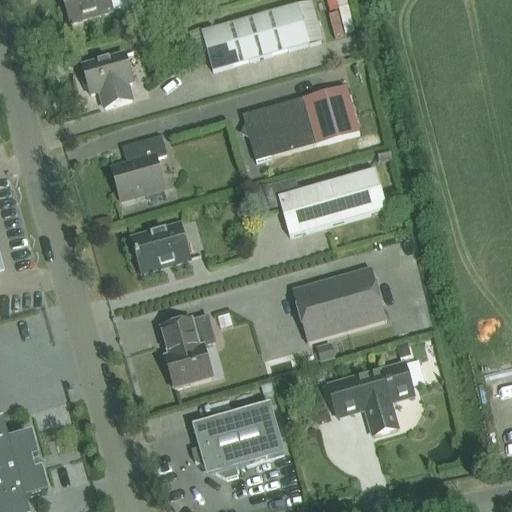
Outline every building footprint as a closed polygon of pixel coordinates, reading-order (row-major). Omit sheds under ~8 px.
[(108,0),(62,0),(70,26),(113,14),(108,0)] [(298,9),(202,36),(213,75),(309,47),(298,9)] [(105,112),(132,104),(127,87),(133,86),(125,58),(83,70),(85,78),(83,79),(81,81),(83,88),(86,90),(88,89),(91,98),(100,95),(105,112)] [(303,102),(243,119),(246,130),(242,136),(249,140),(256,166),(316,148),(303,102)] [(166,158),(161,141),(129,150),(132,161),(129,167),(112,172),(121,204),(164,192),(156,161),(166,158)] [(375,173),(278,201),(290,240),(387,213),(375,173)] [(190,262),(180,229),(132,243),(141,276),(190,262)] [(386,324),(371,272),(292,294),(307,346),(386,324)] [(213,381),(204,349),(200,350),(192,323),(161,332),(169,358),(165,360),(174,392),(213,381)] [(405,368),(328,390),(337,420),(367,411),(375,439),(397,433),(389,405),(414,398),(405,368)] [(64,385),(31,391),(33,401),(66,395),(64,385)] [(193,429),(199,451),(192,453),(195,465),(204,470),(207,480),(217,477),(227,482),(238,479),(236,472),(285,458),(271,407),(193,429)] [(29,462),(36,460),(29,436),(5,443),(0,424),(0,423),(0,511),(24,511),(22,503),(46,496),(40,472),(32,474),(29,462)]
